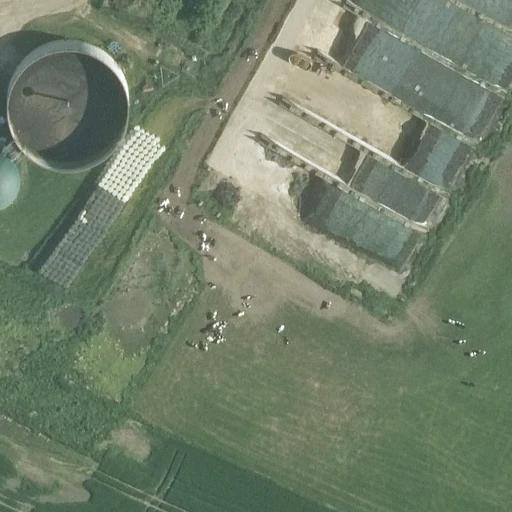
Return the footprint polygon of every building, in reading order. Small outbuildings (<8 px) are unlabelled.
[(163,62),(171,42),(130,25),(121,46),(163,62)] [(117,41),(32,46),(34,66),(14,68),(17,121),(44,120),(47,160),(95,157),(94,137),(123,136),(117,41)] [(309,113),(446,182),(470,134),(333,65),(309,113)] [(0,149),(0,201),(26,177),(0,149)] [(359,202),(345,233),(401,259),(415,228),(359,202)]
